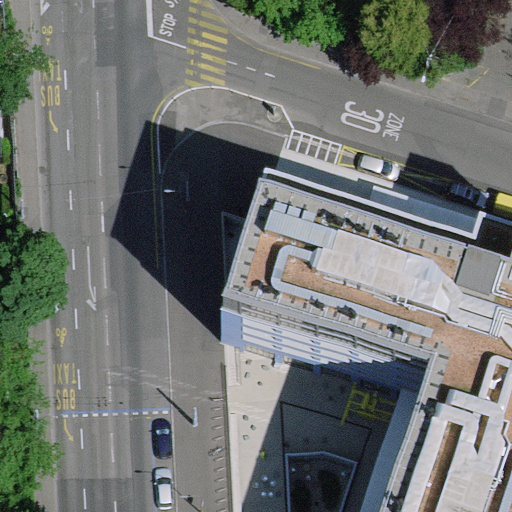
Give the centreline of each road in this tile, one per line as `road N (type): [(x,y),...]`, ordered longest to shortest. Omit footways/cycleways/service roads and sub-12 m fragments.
road 1 (secondary): [(96,30),(120,511)]
road 2 (residential): [(511,169),(326,91),(154,36),(96,30)]
